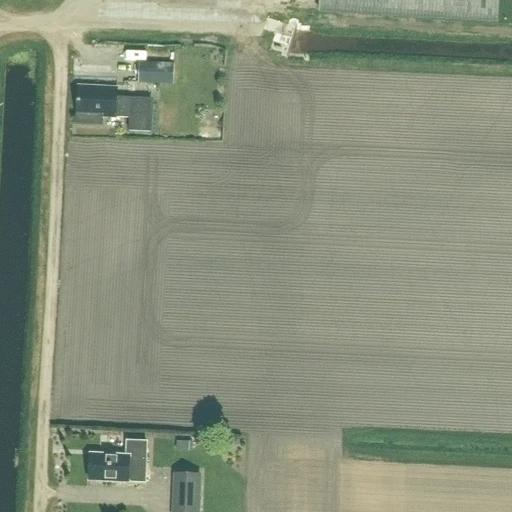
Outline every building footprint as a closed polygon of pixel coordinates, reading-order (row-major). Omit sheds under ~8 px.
[(498,24),(499,0),(321,0),(320,14),(498,24)] [(172,86),(173,65),(138,64),(137,84),(172,86)] [(153,103),(145,103),(117,101),(118,91),(79,89),(77,126),(103,127),(103,120),(116,120),(116,119),(130,120),(129,133),(152,134),(153,103)] [(146,485),(147,444),(128,444),(127,459),(91,457),(90,482),(146,485)] [(199,511),(201,476),(173,475),(171,511),(199,511)]
